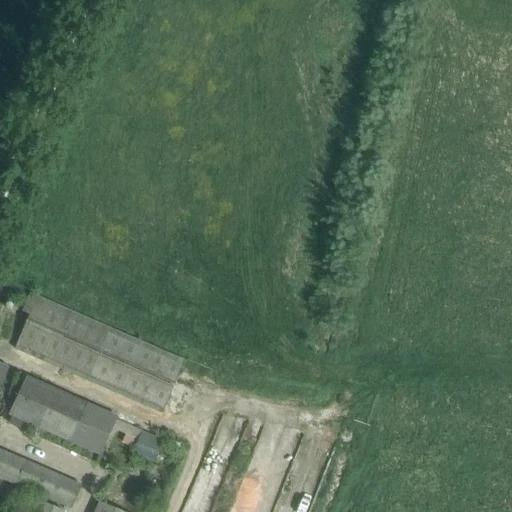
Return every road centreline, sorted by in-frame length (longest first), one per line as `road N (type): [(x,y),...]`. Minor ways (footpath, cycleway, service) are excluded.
road 1 (track): [(432,0),(334,411),(224,401),(176,425),(0,349)]
road 2 (track): [(0,200),(82,0)]
